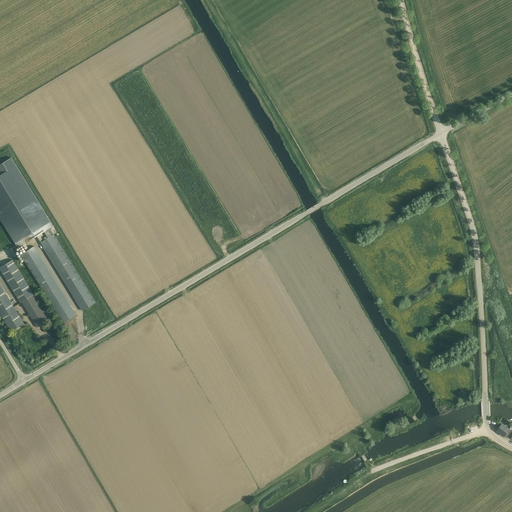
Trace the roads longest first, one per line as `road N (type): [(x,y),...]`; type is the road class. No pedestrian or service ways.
road 1 (unclassified): [(27,380),(440,132)]
road 2 (unclassified): [(511,448),(487,426),(476,238),(440,132)]
road 3 (unclassified): [(440,132),(402,0)]
